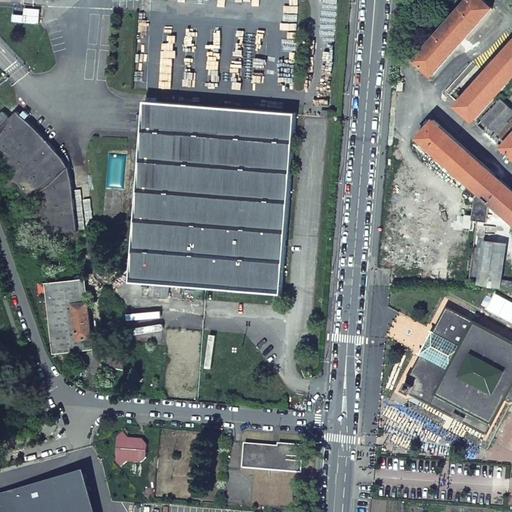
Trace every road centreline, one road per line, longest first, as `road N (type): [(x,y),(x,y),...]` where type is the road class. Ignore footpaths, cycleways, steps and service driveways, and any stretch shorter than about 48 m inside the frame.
road 1 (unclassified): [(342,422),(103,404),(67,392),(42,361),(0,243)]
road 2 (secondary): [(342,422),(375,0)]
road 3 (unknown): [(296,317),(316,125)]
road 4 (unknown): [(296,317),(136,310)]
road 5 (unknown): [(339,472),(480,481)]
